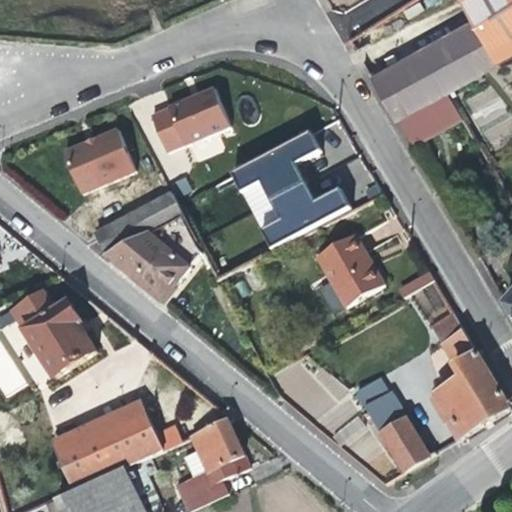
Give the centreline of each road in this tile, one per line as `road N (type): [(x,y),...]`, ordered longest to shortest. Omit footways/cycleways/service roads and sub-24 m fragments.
road 1 (residential): [(511,360),(326,58),(291,22),(235,20),(0,108)]
road 2 (residential): [(374,511),(0,196)]
